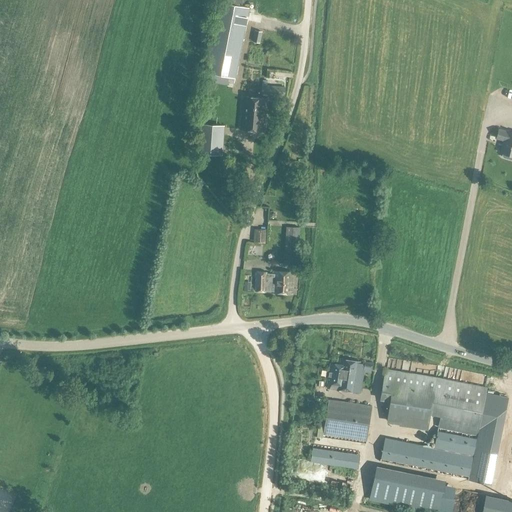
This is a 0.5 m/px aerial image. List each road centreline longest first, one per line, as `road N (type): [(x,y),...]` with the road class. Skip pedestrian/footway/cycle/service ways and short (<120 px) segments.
road 1 (unclassified): [(233,328),(241,235),(297,84),(308,0)]
road 2 (unclassified): [(511,369),(352,319),(259,325)]
road 3 (unclassified): [(233,328),(64,346),(0,342)]
road 4 (track): [(262,511),(274,402),(250,326)]
